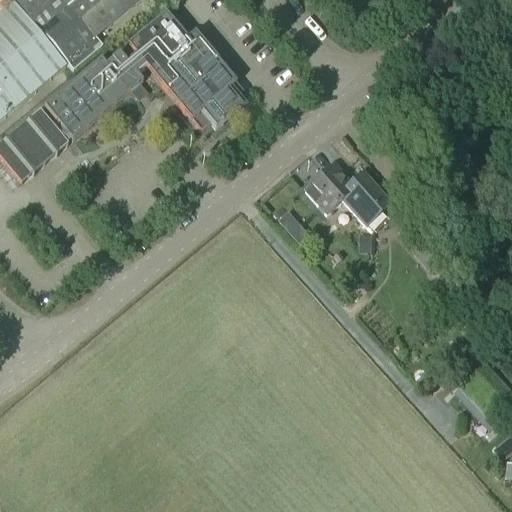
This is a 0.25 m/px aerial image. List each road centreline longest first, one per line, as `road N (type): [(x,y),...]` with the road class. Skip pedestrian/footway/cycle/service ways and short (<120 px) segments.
road 1 (unclassified): [(38,364),(353,96)]
road 2 (unclassified): [(353,96),(476,0)]
road 3 (unclassified): [(273,0),(353,96)]
